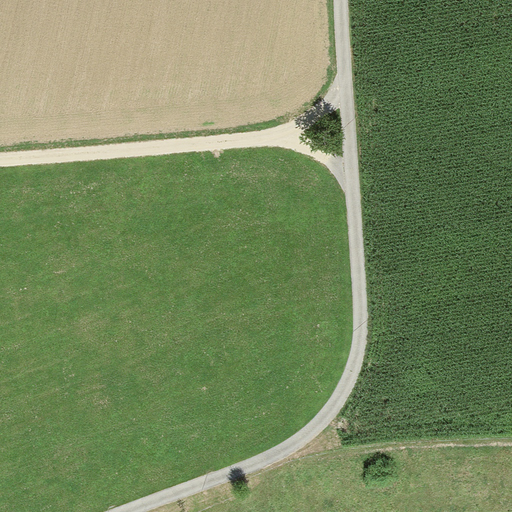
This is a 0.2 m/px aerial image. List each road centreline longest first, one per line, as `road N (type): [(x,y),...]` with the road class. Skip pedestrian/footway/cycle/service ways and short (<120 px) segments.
road 1 (residential): [(116,511),(286,449),(327,415),(350,378),(361,303),(341,0)]
road 2 (track): [(276,136),(0,158)]
road 3 (track): [(352,173),(318,147),(276,136),(345,80)]
